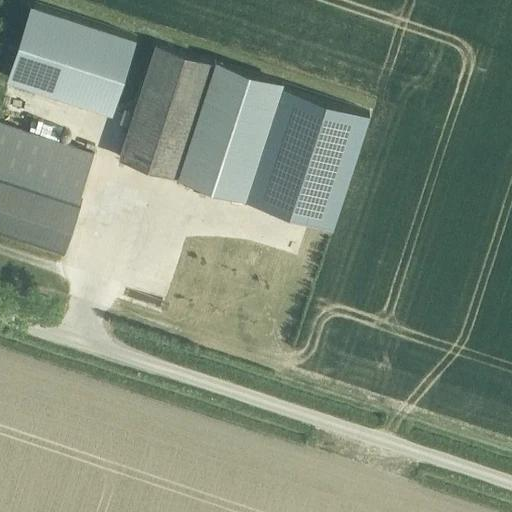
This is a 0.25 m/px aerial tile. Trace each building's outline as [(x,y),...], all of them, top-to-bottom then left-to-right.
[(34,3),(10,78),(112,111),(136,35),(34,3)] [(120,156),(177,174),(245,195),(282,81),(156,41),(120,156)] [(245,195),(245,197),(332,225),(369,111),(282,82),(245,195)] [(0,229),(62,250),(81,193),(80,193),(94,151),(0,119),(0,229)] [(172,251),(165,263),(179,271),(186,259),(172,251)]
